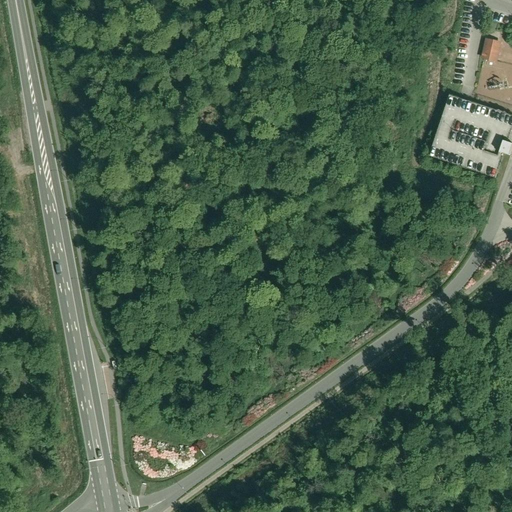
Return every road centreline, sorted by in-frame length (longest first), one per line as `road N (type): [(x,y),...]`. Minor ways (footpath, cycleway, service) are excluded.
road 1 (primary): [(108,511),(16,0)]
road 2 (residential): [(124,511),(177,491),(455,289),(475,264),(491,219)]
